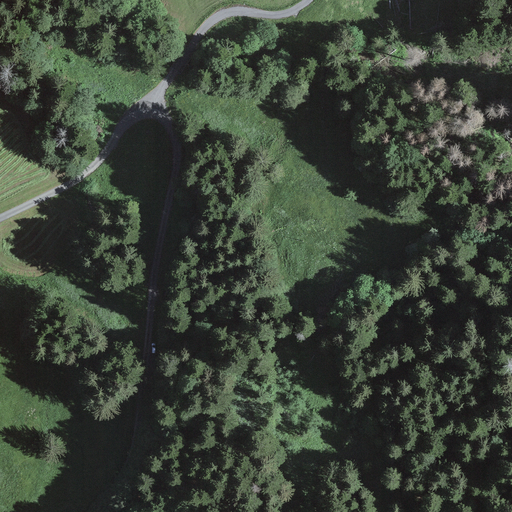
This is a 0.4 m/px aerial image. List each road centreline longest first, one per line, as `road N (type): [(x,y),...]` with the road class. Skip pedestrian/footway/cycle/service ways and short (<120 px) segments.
road 1 (track): [(96,511),(135,438),(175,178),(173,130),(150,112),(213,22),(290,14),(310,0)]
road 2 (unclassified): [(150,112),(126,122),(86,172),(0,218)]
